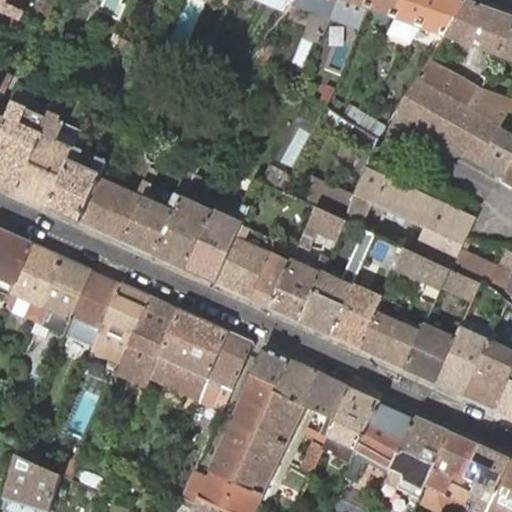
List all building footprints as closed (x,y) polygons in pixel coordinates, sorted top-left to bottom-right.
[(0,0),(0,9),(18,18),(21,20),(25,13),(8,5),(10,0),(0,0)] [(60,0),(56,10),(67,15),(74,0),(60,0)] [(260,0),(268,3),(287,11),(293,5),(296,0),(260,0)] [(296,0),(293,5),(331,20),(339,0),(296,0)] [(373,0),(346,0),(371,9),(373,0)] [(402,0),(373,0),(371,9),(396,18),(402,0)] [(402,0),(396,18),(422,27),(432,0),(402,0)] [(432,0),(422,27),(446,36),(449,31),(467,0),(432,0)] [(511,37),(511,15),(468,0),(467,0),(449,31),(446,36),(473,50),(474,47),(500,58),(511,37)] [(396,18),(388,33),(413,42),(422,27),(396,18)] [(511,37),(500,58),(511,62),(511,37)] [(482,89),(430,60),(419,78),(471,107),(482,89)] [(39,81),(27,75),(22,86),(34,91),(39,81)] [(419,78),(397,112),(398,120),(479,166),(502,125),(471,107),(419,78)] [(9,119),(0,139),(0,186),(17,194),(52,113),(47,110),(51,100),(52,99),(37,93),(34,91),(22,86),(16,103),(9,119)] [(315,86),(310,97),(326,107),(331,94),(315,86)] [(511,100),(482,89),(471,107),(502,125),(511,131),(511,100)] [(0,139),(9,119),(0,114),(0,92),(1,90),(0,90),(0,139)] [(60,96),(52,113),(17,194),(51,209),(77,149),(95,112),(60,96)] [(350,105),(343,117),(356,125),(357,126),(365,114),(350,105)] [(128,116),(146,124),(150,114),(133,106),(128,116)] [(341,116),(330,109),(322,122),(348,137),(356,125),(343,117),(341,116)] [(365,114),(357,126),(379,139),(387,126),(365,114)] [(511,131),(502,125),(479,166),(503,179),(511,163),(511,131)] [(77,149),(51,209),(81,223),(102,177),(108,163),(98,158),(84,152),(77,149)] [(367,170),(371,158),(357,152),(348,170),(364,176),(367,170)] [(357,197),(348,222),(363,230),(373,203),(428,229),(422,240),(417,244),(413,253),(448,269),(458,247),(459,247),(473,218),(372,172),(379,158),(372,155),(371,158),(367,170),(364,176),(357,197)] [(178,212),(155,256),(186,271),(199,245),(214,212),(191,201),(200,184),(209,166),(203,163),(194,181),(185,198),(178,212)] [(511,163),(503,179),(511,183),(511,163)] [(102,177),(81,223),(125,242),(147,198),(153,185),(159,172),(151,168),(145,181),(139,195),(102,177)] [(348,222),(357,197),(314,177),(303,202),(318,209),(348,222)] [(207,187),(200,184),(191,201),(214,212),(223,196),(223,195),(214,191),(207,187)] [(223,196),(214,212),(236,222),(244,206),(242,205),(234,201),(223,196)] [(147,198),(125,242),(155,256),(178,212),(147,198)] [(199,245),(186,271),(217,284),(229,258),(238,237),(243,227),(243,226),(250,210),(244,206),(236,222),(214,212),(199,245)] [(339,241),(348,222),(318,209),(305,236),(302,244),(301,246),(312,252),(314,239),(317,231),(339,241)] [(229,258),(217,284),(253,301),(274,254),(268,251),(254,245),(246,242),(251,230),(243,227),(238,237),(229,258)] [(17,284),(35,245),(0,229),(0,293),(11,298),(12,295),(17,284)] [(324,274),(302,323),(332,336),(354,288),(355,287),(377,237),(366,231),(342,282),(324,274)] [(407,250),(392,243),(383,262),(398,269),(407,250)] [(42,308),(64,258),(35,245),(17,284),(12,295),(11,298),(6,309),(36,322),(42,308)] [(511,275),(511,273),(507,270),(459,247),(458,247),(448,269),(449,269),(452,271),(482,284),(495,290),(497,291),(503,296),(511,275)] [(296,257),(295,259),(301,261),(306,251),(300,249),(296,257)] [(449,269),(448,269),(413,253),(407,250),(398,269),(398,270),(436,288),(427,309),(433,312),(444,288),(452,271),(449,269)] [(274,254),(253,301),(273,310),(294,263),(294,261),(295,259),(296,257),(292,255),(289,254),(286,260),(274,254)] [(72,318),(93,271),(64,258),(42,308),(36,322),(42,325),(42,324),(48,311),(53,314),(47,327),(65,335),(71,322),(72,318)] [(511,258),(507,270),(511,273),(511,275),(503,296),(510,301),(511,303),(511,258)] [(294,263),(273,310),(302,323),(324,274),(330,263),(330,261),(321,260),(320,273),(294,261),(294,263)] [(102,331),(122,284),(93,271),(72,318),(71,322),(65,335),(64,337),(93,351),(102,331)] [(482,284),(452,271),(444,288),(474,302),(482,284)] [(102,331),(93,351),(122,363),(131,344),(152,297),(122,284),(102,331)] [(354,288),(332,336),(362,350),(375,319),(378,313),(384,300),(362,290),(355,287),(354,288)] [(121,366),(117,375),(132,381),(136,372),(130,369),(139,348),(161,357),(181,310),(152,297),(131,344),(122,363),(121,366)] [(375,319),(362,350),(406,370),(423,333),(427,325),(428,323),(420,320),(415,329),(398,322),(405,308),(385,299),(384,300),(378,313),(375,319)] [(210,379),(230,332),(181,310),(161,357),(152,376),(202,398),(210,379)] [(42,324),(47,327),(53,314),(48,311),(42,324)] [(423,333),(406,370),(437,384),(457,339),(427,325),(423,333)] [(457,339),(437,384),(467,397),(492,342),(462,328),(457,339)] [(203,429),(214,434),(225,411),(234,390),(255,345),(255,344),(254,344),(254,343),(230,332),(210,379),(222,385),(213,406),(203,429)] [(492,342),(467,397),(496,411),(511,377),(511,351),(497,344),(501,336),(496,333),(492,342)] [(151,379),(152,376),(161,357),(139,348),(130,369),(136,372),(143,374),(151,379)] [(266,348),(253,375),(279,387),(291,360),(266,348)] [(236,482),(264,494),(306,407),(322,374),(291,360),(279,387),(236,482)] [(138,384),(147,388),(151,379),(143,374),(138,384)] [(322,374),(306,407),(311,409),(326,376),(322,374)] [(253,375),(211,470),(236,482),(279,387),(253,375)] [(338,422),(353,388),(326,376),(311,409),(314,410),(327,417),(320,433),(329,438),(330,437),(337,421),(338,422)] [(511,417),(511,377),(496,411),(511,417)] [(202,398),(201,400),(213,406),(222,385),(210,379),(202,398)] [(352,464),(383,401),(353,388),(338,422),(337,421),(330,437),(329,438),(327,443),(325,447),(324,450),(352,464)] [(390,475),(392,471),(419,418),(383,401),(352,464),(346,478),(356,483),(366,462),(390,475)] [(399,489),(421,499),(425,491),(427,486),(436,468),(453,433),(419,418),(392,471),(406,477),(403,482),(399,489)] [(327,443),(329,438),(320,433),(306,427),(304,432),(327,443)] [(436,468),(427,486),(446,495),(454,477),(464,482),(466,477),(468,477),(482,447),(453,433),(436,468)] [(0,446),(13,452),(18,443),(0,434),(0,446)] [(324,450),(325,447),(314,442),(301,467),(313,473),(324,450)] [(496,493),(511,460),(511,459),(482,447),(468,477),(466,477),(464,482),(462,487),(465,492),(471,494),(476,483),(496,493)] [(50,450),(42,466),(62,475),(70,479),(78,462),(50,450)] [(40,511),(49,511),(62,475),(42,466),(19,455),(6,498),(4,506),(10,508),(13,500),(42,509),(40,511)] [(511,511),(511,460),(496,493),(486,511),(511,511)] [(255,511),(259,504),(264,494),(236,482),(211,470),(208,476),(197,471),(188,492),(183,502),(183,503),(195,510),(201,498),(214,504),(230,511),(255,511)] [(421,499),(419,501),(441,511),(444,511),(452,497),(446,495),(427,486),(425,491),(421,499)] [(200,511),(210,511),(214,504),(201,498),(195,510),(200,511)] [(4,506),(2,511),(4,511),(40,511),(42,509),(13,500),(10,508),(4,506)]
